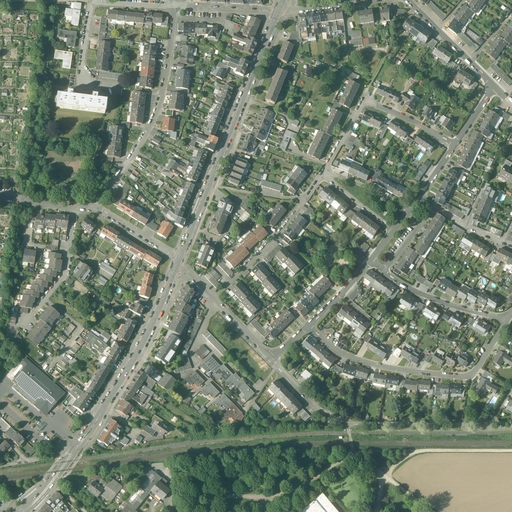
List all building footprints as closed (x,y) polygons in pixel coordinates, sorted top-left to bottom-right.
[(483,4),(477,0),(473,0),(471,4),(479,9),(483,4)] [(479,9),(471,4),(467,9),(472,13),(475,15),(479,9)] [(467,9),(464,7),(461,11),(469,17),(472,13),(467,9)] [(71,25),(78,26),(80,10),(73,9),(73,10),(65,9),(64,17),(72,18),(71,25)] [(342,10),(334,11),(336,22),(339,21),(343,21),(342,10)] [(334,11),(327,12),(328,23),(333,22),(336,22),(334,11)] [(372,11),(358,13),(359,25),(374,23),(372,11)] [(469,17),(461,11),(458,16),(466,22),(469,17)] [(116,21),(117,13),(108,12),(107,18),(107,20),(116,21)] [(327,12),(319,14),(321,24),(326,23),(328,23),(327,12)] [(125,22),(126,14),(117,13),(116,21),(125,22)] [(134,23),(135,15),(126,14),(125,22),(134,23)] [(152,23),(153,15),(144,14),(144,16),(143,22),(152,23)] [(319,14),(312,15),(313,25),(321,24),(319,14)] [(143,22),(144,16),(135,15),(134,23),(143,24),(143,22)] [(162,17),(162,16),(153,15),(152,23),(161,24),(162,17)] [(312,15),(305,16),(306,26),(313,25),(312,15)] [(466,22),(458,16),(455,20),(463,26),(466,22)] [(251,18),(249,22),(247,29),(256,32),(260,22),(251,18)] [(408,20),(402,28),(407,32),(408,31),(410,33),(416,25),(414,23),(412,21),(411,22),(408,20)] [(463,26),(455,20),(451,25),(459,31),(463,26)] [(195,34),(195,25),(190,25),(190,24),(184,24),(184,32),(184,34),(187,34),(195,34)] [(206,26),(195,25),(195,34),(205,35),(206,26)] [(419,27),(416,25),(410,33),(410,34),(415,37),(415,36),(418,38),(423,30),(421,29),(422,28),(420,26),(419,27)] [(459,31),(451,25),(448,29),(456,35),(459,31)] [(217,26),(206,26),(205,35),(208,35),(208,37),(215,38),(215,34),(217,34),(217,31),(217,26)] [(247,29),(245,28),(242,36),(249,39),(253,40),(256,32),(247,29)] [(307,29),(299,30),(300,39),(308,38),(307,31),(307,29)] [(428,32),(426,31),(423,30),(418,38),(421,40),(420,41),(425,44),(431,36),(428,33),(428,32)] [(76,33),(59,31),(58,38),(67,39),(66,47),(74,48),(76,33)] [(296,33),(291,34),(287,44),(293,46),(295,40),(297,39),(296,33)] [(511,41),(511,38),(504,33),(500,39),(507,44),(509,45),(511,41)] [(246,41),(239,38),(239,37),(234,35),(232,39),(235,41),(246,45),(254,49),(257,42),(253,40),(249,39),(247,42),(245,42),(246,41)] [(500,39),(498,37),(493,43),(503,49),(507,44),(500,39)] [(99,42),(98,51),(107,52),(107,48),(109,48),(109,44),(99,42)] [(287,44),(284,43),(277,60),(286,64),(293,46),(287,44)] [(503,49),(493,43),(489,48),(499,55),(503,49)] [(254,49),(246,45),(245,49),(239,47),(237,51),(251,56),(254,49)] [(185,47),(183,47),(182,55),(192,56),(193,48),(185,47)] [(446,52),(439,47),(434,54),(441,59),(446,52)] [(499,55),(489,48),(485,54),(493,60),(495,60),(499,55)] [(72,54),(55,51),(54,59),(65,61),(64,65),(70,66),(72,54)] [(98,51),(97,61),(106,62),(107,63),(108,58),(106,58),(107,52),(98,51)] [(446,52),(441,59),(448,64),(453,57),(446,52)] [(192,56),(182,55),(181,64),(184,64),(191,65),(191,63),(192,63),(193,59),(191,59),(192,56)] [(240,60),(239,64),(230,60),(228,63),(246,70),(249,63),(240,60)] [(97,61),(95,71),(99,72),(102,72),(105,72),(106,73),(107,67),(105,67),(106,62),(97,61)] [(224,65),(219,63),(216,68),(217,68),(219,69),(225,73),(228,67),(227,67),(227,66),(224,65)] [(235,69),(236,70),(235,73),(243,77),(246,70),(228,63),(227,66),(227,67),(228,67),(234,70),(235,69)] [(225,73),(219,69),(217,74),(217,75),(216,77),(222,80),(226,73),(225,73)] [(286,74),(277,70),(276,74),(272,83),(271,86),(280,89),(282,86),(280,85),(283,78),(285,78),(286,74)] [(467,75),(461,71),(454,82),(460,86),(462,83),(467,75)] [(474,80),(467,75),(462,83),(469,87),(474,80)] [(142,88),(151,90),(152,79),(140,78),(139,88),(142,88)] [(360,86),(350,81),(339,104),(341,105),(349,109),(360,86)] [(220,89),(221,90),(223,91),(231,94),(232,92),(231,92),(233,88),(226,84),(224,87),(221,85),(220,86),(217,84),(216,87),(220,89)] [(280,89),(271,86),(270,88),(270,89),(266,98),(265,101),(274,105),(276,101),(274,100),(277,93),(279,93),(280,89)] [(388,91),(383,89),(379,88),(376,93),(385,98),(388,92),(388,91)] [(217,96),(220,97),(228,101),(231,94),(223,91),(221,90),(220,89),(217,96)] [(67,94),(67,98),(57,96),(55,108),(80,111),(81,99),(71,98),(72,95),(72,90),(68,90),(67,94)] [(392,93),(388,92),(385,98),(394,102),(397,95),(392,93)] [(106,102),(96,101),(97,98),(96,98),(97,93),(92,93),(92,97),(91,100),(81,99),(80,111),(105,114),(106,102)] [(144,105),(145,95),(141,94),(135,94),(133,93),(132,103),(144,105)] [(176,95),(170,95),(169,104),(180,106),(181,106),(182,97),(183,96),(176,95)] [(220,97),(218,103),(215,101),(214,103),(216,104),(218,105),(225,108),(228,101),(220,97)] [(417,101),(410,97),(406,103),(404,105),(412,110),(415,105),(414,104),(417,101)] [(143,115),(144,105),(132,103),(131,113),(143,115)] [(225,108),(218,105),(216,104),(215,106),(213,105),(212,109),(214,110),(215,111),(223,114),(225,108)] [(428,108),(423,116),(430,121),(433,116),(432,115),(434,112),(428,108)] [(273,114),(261,109),(259,114),(271,119),(273,114)] [(214,110),(212,115),(209,114),(208,116),(220,120),(223,114),(215,111),(214,110)] [(338,112),(333,110),(333,111),(322,133),(330,137),(331,138),(342,115),(338,112)] [(487,117),(496,122),(500,124),(503,119),(500,117),(498,116),(495,114),(493,113),(490,111),(487,117)] [(374,116),(368,113),(365,112),(362,120),(367,123),(368,121),(371,123),(374,116)] [(141,125),(143,115),(131,113),(130,123),(141,125)] [(271,119),(259,114),(258,119),(269,123),(271,119)] [(220,120),(208,116),(208,117),(211,118),(209,122),(218,126),(220,120)] [(380,119),(374,116),(371,123),(374,124),(374,126),(379,128),(383,120),(380,119)] [(453,123),(443,116),(439,121),(442,123),(440,126),(449,131),(452,127),(451,126),(453,123)] [(496,122),(487,117),(484,122),(492,127),(496,122)] [(269,123),(258,119),(256,123),(267,128),(269,123)] [(395,122),(393,120),(388,128),(393,131),(394,130),(397,132),(401,126),(395,122)] [(218,126),(209,122),(208,126),(204,125),(204,126),(216,131),(218,126)] [(492,127),(484,122),(480,128),(489,133),(492,127)] [(267,128),(256,123),(254,128),(265,133),(267,128)] [(216,131),(204,126),(203,128),(206,129),(204,135),(209,137),(213,139),(213,138),(216,131)] [(388,127),(385,126),(382,131),(379,137),(382,139),(388,127)] [(407,130),(401,126),(397,132),(400,134),(399,135),(404,138),(409,131),(407,130)] [(123,129),(111,127),(110,137),(122,139),(123,129)] [(265,133),(254,128),(252,133),(263,137),(265,133)] [(489,133),(480,128),(477,133),(483,136),(486,138),(489,133)] [(477,133),(474,131),(471,137),(480,142),(483,136),(477,133)] [(322,133),(320,132),(319,136),(318,135),(316,138),(327,143),(330,137),(322,133)] [(263,137),(252,133),(250,138),(255,140),(261,142),(263,137)] [(419,134),(414,142),(419,145),(420,144),(423,146),(427,140),(421,136),(422,136),(419,134)] [(208,138),(208,140),(198,136),(197,139),(215,147),(218,140),(213,138),(213,139),(209,137),(208,138)] [(252,147),(256,148),(259,150),(263,151),(264,148),(256,144),(254,143),(255,140),(250,138),(247,136),(244,143),(252,147)] [(120,149),(122,139),(110,137),(108,147),(120,149)] [(161,140),(154,137),(152,142),(158,145),(161,140)] [(480,142),(471,137),(468,143),(477,147),(480,142)] [(327,143),(316,138),(315,140),(316,141),(315,144),(324,149),(327,143)] [(215,147),(197,139),(195,142),(196,142),(203,145),(204,145),(206,145),(204,149),(213,153),(215,147)] [(433,144),(427,140),(423,146),(426,148),(426,149),(430,153),(435,145),(433,143),(433,144)] [(252,147),(244,143),(241,151),(249,154),(252,147)] [(477,147),(468,143),(465,148),(474,153),(477,147)] [(324,149),(315,144),(313,147),(312,147),(311,149),(322,154),(324,149)] [(119,159),(120,149),(108,147),(107,157),(113,158),(119,159)] [(195,151),(198,152),(196,158),(204,161),(207,154),(199,150),(195,148),(194,150),(195,151)] [(474,153),(465,148),(462,154),(471,159),(474,153)] [(322,154),(311,149),(309,152),(311,153),(309,156),(319,161),(322,154)] [(471,159),(462,154),(460,160),(469,164),(471,159)] [(204,161),(196,158),(193,165),(201,169),(203,165),(202,165),(204,161)] [(247,163),(237,159),(235,165),(244,169),(247,163)] [(469,164),(460,160),(457,165),(462,168),(466,170),(469,164)] [(511,164),(506,160),(502,166),(506,168),(507,167),(509,169),(511,164)] [(172,161),(166,170),(169,172),(172,174),(178,165),(172,161)] [(352,165),(342,161),(339,169),(348,173),(352,165)] [(190,172),(198,176),(201,169),(193,165),(193,166),(192,169),(188,167),(186,166),(186,167),(184,169),(187,171),(190,172)] [(244,169),(235,165),(232,171),(242,175),(244,169)] [(361,169),(352,165),(348,173),(357,178),(361,169)] [(453,167),(452,166),(450,170),(459,174),(461,171),(453,167)] [(511,170),(509,169),(507,167),(506,168),(504,171),(503,170),(500,175),(506,179),(505,180),(511,184),(511,182),(511,170)] [(166,170),(164,169),(161,174),(165,177),(169,172),(166,170)] [(303,172),(299,169),(294,174),(294,175),(302,181),(306,175),(307,175),(303,172)] [(370,173),(361,169),(357,178),(366,182),(370,173)] [(382,172),(377,169),(373,177),(372,181),(376,183),(379,177),(382,172)] [(459,174),(450,170),(447,175),(456,179),(461,181),(463,176),(459,174)] [(190,172),(187,171),(186,173),(189,174),(187,179),(195,183),(198,176),(190,172)] [(242,175),(232,171),(230,177),(240,181),(242,175)] [(302,181),(294,175),(290,179),(298,186),(302,181)] [(456,179),(447,175),(445,179),(453,183),(456,179)] [(240,181),(230,177),(228,183),(237,187),(240,181)] [(379,177),(376,183),(375,184),(384,190),(388,182),(379,177)] [(298,186),(290,179),(286,184),(290,188),(294,191),(298,186)] [(453,183),(445,179),(443,184),(451,188),(453,183)] [(397,187),(388,182),(384,190),(392,194),(397,187)] [(130,186),(125,183),(113,204),(118,207),(121,201),(130,186)] [(194,187),(186,183),(184,189),(181,188),(181,190),(183,191),(191,194),(194,187)] [(451,188),(443,184),(440,189),(448,193),(451,188)] [(405,192),(397,187),(392,194),(401,199),(405,192)] [(325,188),(319,196),(322,198),(323,197),(326,200),(332,193),(325,188)] [(483,197),(491,201),(496,203),(500,194),(487,188),(483,197)] [(448,193),(440,189),(438,193),(446,198),(448,193)] [(191,194),(183,191),(181,195),(179,194),(178,196),(181,197),(188,200),(191,194)] [(326,200),(325,201),(328,203),(329,202),(332,205),(337,198),(332,193),(326,200)] [(446,198),(438,193),(435,198),(436,199),(444,202),(446,198)] [(188,200),(181,197),(179,202),(176,201),(176,202),(178,203),(186,206),(188,200)] [(491,201),(483,197),(480,203),(488,207),(491,201)] [(246,198),(239,206),(245,211),(252,202),(247,199),(246,198)] [(343,203),(337,198),(332,205),(331,206),(334,208),(334,207),(338,209),(343,203)] [(226,201),(222,199),(220,204),(218,204),(217,208),(218,209),(217,213),(226,217),(227,217),(231,206),(228,204),(228,203),(226,202),(226,201)] [(135,209),(121,201),(118,207),(117,209),(131,217),(135,209)] [(186,206),(178,203),(176,208),(175,207),(174,209),(176,210),(183,213),(186,206)] [(349,208),(343,203),(338,209),(337,211),(339,212),(340,212),(343,215),(348,209),(349,208)] [(488,207),(480,203),(478,209),(486,212),(488,207)] [(279,206),(276,209),(275,208),(274,211),(275,211),(281,217),(286,211),(279,206)] [(149,218),(135,209),(131,217),(145,226),(145,225),(148,220),(149,218)] [(343,215),(347,219),(348,218),(352,212),(348,209),(343,215)] [(486,212),(478,209),(475,215),(483,218),(486,212)] [(183,213),(176,210),(173,215),(177,218),(181,220),(182,217),(183,213)] [(281,217),(275,211),(272,215),(271,214),(269,216),(270,217),(277,222),(281,217)] [(167,214),(175,222),(174,225),(182,228),(185,222),(181,220),(177,218),(173,215),(169,212),(167,214)] [(356,215),(352,212),(348,218),(352,221),(353,220),(356,215)] [(226,217),(217,213),(209,232),(218,236),(226,217)] [(365,218),(358,213),(356,215),(353,220),(356,222),(355,223),(359,226),(360,225),(365,218)] [(446,220),(437,214),(434,219),(442,225),(443,223),(444,223),(446,220)] [(483,218),(475,215),(473,220),(481,224),(483,218)] [(38,216),(37,216),(37,219),(36,219),(33,227),(43,229),(43,227),(44,217),(38,216)] [(68,217),(61,216),(60,228),(67,229),(68,217)] [(300,218),(299,216),(294,223),(300,228),(303,224),(304,225),(306,222),(300,218)] [(277,222),(270,217),(268,220),(267,219),(265,222),(271,227),(272,228),(277,222)] [(373,224),(365,218),(360,225),(363,227),(362,228),(366,232),(373,224)] [(96,227),(85,219),(80,227),(90,234),(92,232),(95,227),(96,227)] [(442,225),(434,219),(430,225),(441,232),(445,227),(442,225)] [(158,226),(148,220),(145,225),(155,231),(158,226)] [(173,227),(164,222),(157,234),(166,239),(169,233),(170,231),(173,227)] [(271,227),(265,222),(262,225),(269,230),(271,227)] [(260,227),(267,234),(270,231),(269,230),(262,225),(259,223),(258,225),(260,227)] [(300,228),(294,223),(289,229),(295,234),(298,231),(299,232),(301,229),(300,228)] [(380,229),(373,224),(366,232),(371,235),(371,234),(375,236),(380,229)] [(441,232),(430,225),(427,230),(438,237),(438,238),(442,232),(441,232)] [(119,234),(105,226),(100,234),(114,242),(118,236),(119,234)] [(267,234),(260,227),(256,231),(263,239),(268,235),(267,234)] [(295,234),(289,229),(283,235),(285,237),(290,241),(293,237),(294,238),(296,235),(295,234)] [(438,237),(427,230),(423,235),(431,240),(434,242),(438,237)] [(263,239),(256,231),(252,234),(259,241),(260,242),(263,239)] [(259,241),(252,234),(251,233),(247,237),(255,245),(259,241)] [(431,240),(423,235),(420,241),(427,245),(431,240)] [(471,238),(466,235),(461,244),(459,247),(464,250),(471,238)] [(118,236),(114,242),(113,243),(127,252),(132,244),(118,236)] [(255,245),(247,237),(243,240),(251,249),(255,245)] [(471,238),(464,250),(469,253),(471,250),(476,241),(471,238)] [(251,249),(243,240),(239,244),(241,246),(247,252),(251,249)] [(427,245),(420,241),(413,251),(418,255),(421,257),(428,246),(427,245)] [(480,244),(476,241),(471,250),(475,252),(480,244)] [(146,253),(132,244),(127,252),(141,261),(142,259),(146,253)] [(485,247),(480,244),(475,252),(480,255),(485,247)] [(213,251),(202,246),(195,265),(206,270),(213,251)] [(247,252),(241,246),(237,250),(245,258),(249,254),(247,252)] [(490,250),(485,247),(480,255),(485,258),(490,250)] [(490,250),(485,258),(489,261),(492,254),(494,250),(491,248),(490,250)] [(275,256),(275,257),(278,261),(287,253),(283,249),(282,250),(280,252),(278,254),(275,256)] [(409,249),(403,259),(411,265),(415,259),(418,255),(413,251),(409,249)] [(505,252),(499,249),(496,256),(495,258),(495,259),(501,261),(505,252)] [(245,258),(237,250),(233,253),(241,262),(245,258)] [(161,260),(147,251),(146,253),(142,259),(156,268),(161,260)] [(511,255),(505,252),(501,261),(506,264),(511,255)] [(241,262),(233,253),(229,257),(237,265),(241,262)] [(287,253),(278,261),(282,264),(283,264),(290,257),(287,253)] [(290,257),(283,264),(287,267),(295,259),(291,256),(290,257)] [(237,265),(229,257),(225,261),(227,263),(232,268),(233,269),(237,265)] [(295,259),(287,267),(291,271),(299,263),(295,259)] [(411,265),(403,259),(396,269),(400,272),(405,275),(408,277),(414,267),(411,265)] [(91,271),(80,262),(76,268),(77,269),(76,271),(75,270),(73,273),(74,273),(72,276),(82,283),(91,271)] [(116,271),(102,262),(99,267),(113,276),(116,271)] [(299,263),(291,271),(294,275),(303,267),(299,263)] [(263,268),(259,264),(254,269),(251,272),(254,276),(263,268)] [(263,268),(254,276),(258,280),(266,272),(263,268)] [(373,285),(367,281),(373,273),(370,271),(364,278),(365,279),(364,280),(365,281),(363,283),(368,287),(369,285),(371,287),(373,285)] [(266,272),(258,280),(262,284),(269,277),(270,276),(266,272)] [(210,275),(208,273),(204,277),(216,289),(220,285),(216,281),(214,279),(212,277),(210,275)] [(379,277),(373,273),(367,281),(373,285),(379,277)] [(153,276),(145,274),(141,287),(149,289),(151,284),(152,281),(153,276)] [(107,282),(100,277),(97,282),(103,286),(107,282)] [(269,277),(262,284),(261,285),(265,289),(273,281),(269,277)] [(324,277),(319,282),(326,290),(332,285),(324,277)] [(385,281),(379,277),(373,285),(379,289),(385,281)] [(273,281),(265,289),(268,292),(276,285),(273,281)] [(390,285),(385,281),(379,289),(384,293),(390,285)] [(450,287),(441,281),(437,288),(446,294),(450,287)] [(326,290),(319,282),(314,287),(321,295),(326,290)] [(239,283),(230,291),(234,295),(243,287),(239,283)] [(276,285),(268,292),(272,296),(280,289),(276,285)] [(390,285),(384,293),(390,297),(396,289),(390,285)] [(149,289),(141,287),(139,297),(148,299),(151,289),(149,289)] [(187,287),(181,289),(179,293),(181,294),(179,298),(179,297),(177,298),(176,300),(177,301),(179,302),(190,309),(194,303),(190,301),(194,294),(191,292),(192,290),(187,287)] [(243,287),(234,295),(238,299),(246,291),(243,287)] [(321,295),(314,287),(308,292),(310,295),(316,300),(321,295)] [(458,292),(450,287),(446,294),(454,299),(456,296),(458,292)] [(469,295),(460,289),(458,292),(456,296),(464,302),(466,299),(469,295)] [(246,291),(238,299),(242,303),(249,296),(250,295),(246,291)] [(479,297),(470,292),(469,295),(466,299),(474,305),(476,302),(479,297)] [(316,300),(310,295),(305,300),(313,307),(318,302),(316,300)] [(415,301),(405,295),(400,304),(410,310),(410,309),(415,301)] [(489,300),(480,295),(479,297),(476,302),(484,307),(486,305),(489,300)] [(249,296),(242,303),(241,304),(244,308),(253,300),(249,296)] [(496,300),(491,296),(489,300),(486,305),(494,310),(499,303),(495,301),(496,300)] [(253,300),(244,308),(248,312),(256,304),(253,300)] [(313,307),(305,300),(300,304),(307,312),(313,307)] [(419,303),(415,301),(410,309),(414,311),(419,303)] [(126,309),(119,305),(115,302),(113,305),(117,308),(124,313),(126,309)] [(190,309),(179,302),(178,305),(176,304),(175,306),(175,308),(174,311),(174,312),(176,313),(186,318),(190,309)] [(144,309),(134,304),(133,308),(130,306),(128,310),(131,312),(140,316),(144,309)] [(260,308),(256,304),(248,312),(252,316),(260,308)] [(307,312),(300,304),(295,309),(295,310),(298,313),(302,317),(307,312)] [(434,308),(430,305),(429,305),(424,313),(433,318),(433,319),(437,313),(438,311),(434,308)] [(351,311),(345,306),(337,316),(343,321),(345,318),(351,311)] [(59,315),(50,307),(46,311),(55,319),(59,315)] [(129,316),(124,313),(117,308),(115,310),(114,311),(121,317),(126,320),(129,316)] [(55,319),(46,311),(42,315),(52,323),(55,319)] [(289,314),(286,311),(281,316),(288,324),(294,319),(293,318),(289,314)] [(358,316),(351,311),(345,318),(351,324),(358,316)] [(442,318),(447,321),(451,315),(446,312),(442,318)] [(186,318),(176,313),(172,322),(183,327),(187,318),(186,318)] [(437,313),(433,319),(433,318),(432,320),(436,323),(440,316),(437,313)] [(243,337),(221,314),(215,320),(237,343),(243,337)] [(464,319),(455,314),(449,323),(459,328),(463,321),(464,320),(464,319)] [(52,323),(42,315),(39,320),(41,321),(48,328),(52,323)] [(288,324),(281,316),(275,321),(283,329),(288,324)] [(358,316),(351,324),(358,329),(364,321),(358,316)] [(136,325),(128,320),(124,326),(133,330),(136,325)] [(48,328),(41,321),(37,326),(47,333),(50,329),(48,328)] [(275,321),(270,326),(278,334),(283,329),(275,321)] [(364,321),(358,329),(364,334),(370,326),(364,321)] [(490,326),(480,321),(479,322),(476,328),(481,331),(480,333),(484,335),(490,326)] [(183,327),(172,322),(168,331),(179,336),(183,327)] [(75,328),(71,324),(67,329),(71,332),(75,328)] [(47,333),(37,326),(34,330),(43,338),(47,333)] [(133,330),(124,326),(123,328),(122,327),(120,331),(130,336),(133,330)] [(278,334),(270,326),(265,331),(266,332),(268,335),(272,339),(278,334)] [(358,329),(355,332),(362,337),(364,334),(358,329)] [(43,338),(34,330),(30,334),(40,342),(43,338)] [(111,337),(104,331),(102,333),(106,336),(107,337),(106,338),(109,340),(111,337)] [(130,336),(120,331),(117,335),(119,336),(118,339),(126,343),(130,336)] [(162,347),(173,354),(181,342),(177,340),(179,336),(168,331),(165,338),(167,339),(165,341),(166,341),(162,347)] [(98,339),(90,333),(84,341),(85,342),(103,356),(105,353),(106,353),(105,353),(103,351),(107,346),(98,339)] [(40,342),(30,334),(27,338),(36,346),(40,342)] [(20,341),(15,337),(11,342),(15,346),(20,341)] [(309,338),(303,344),(310,350),(316,343),(309,338)] [(187,340),(182,351),(187,353),(192,342),(187,340)] [(376,345),(370,341),(367,347),(368,348),(367,349),(371,351),(371,352),(375,354),(380,346),(376,344),(376,345)] [(116,343),(112,350),(120,355),(124,348),(116,343)] [(322,349),(316,343),(310,350),(317,356),(322,349)] [(266,373),(272,367),(249,344),(243,349),(266,373)] [(405,348),(405,347),(401,353),(400,355),(405,357),(405,358),(408,360),(413,352),(414,350),(407,345),(405,348)] [(389,352),(385,350),(385,349),(380,346),(375,354),(379,357),(379,356),(384,359),(389,352)] [(507,350),(501,346),(498,351),(499,352),(504,355),(507,350)] [(175,355),(173,354),(162,347),(155,358),(165,365),(167,363),(168,364),(175,355)] [(329,355),(322,349),(317,356),(324,362),(329,355)] [(112,350),(107,359),(115,363),(120,355),(112,350)] [(421,357),(413,352),(408,360),(412,362),(416,365),(421,357)] [(504,355),(499,352),(493,363),(500,367),(503,361),(507,364),(511,367),(511,365),(511,360),(507,357),(504,355)] [(436,354),(432,361),(441,367),(444,362),(445,360),(442,358),(436,354)] [(458,360),(448,354),(445,360),(444,362),(453,367),(456,362),(458,360)] [(187,355),(182,357),(185,366),(173,370),(175,375),(192,369),(187,355)] [(336,361),(329,355),(324,362),(331,368),(336,361)] [(470,361),(461,355),(458,360),(456,362),(466,368),(470,361)] [(210,357),(200,366),(205,371),(208,368),(214,373),(220,367),(210,357)] [(65,394),(25,359),(24,359),(21,363),(26,367),(13,381),(16,384),(45,410),(44,411),(47,413),(48,412),(48,413),(65,394)] [(115,363),(107,359),(103,365),(111,369),(115,363)] [(111,369),(103,365),(99,371),(107,376),(111,369)] [(214,373),(212,375),(217,380),(221,376),(227,382),(233,376),(222,365),(220,367),(214,373)] [(357,369),(345,365),(342,374),(348,376),(349,375),(354,377),(355,376),(357,369)] [(148,366),(143,375),(147,378),(152,381),(153,379),(157,372),(148,366)] [(369,372),(357,368),(357,369),(355,376),(361,378),(361,377),(367,379),(369,374),(369,372)] [(311,376),(305,370),(300,376),(307,381),(311,376)] [(107,376),(99,371),(96,377),(104,381),(107,376)] [(143,375),(138,372),(133,379),(141,384),(145,379),(146,380),(147,378),(143,375)] [(203,382),(194,372),(185,380),(188,384),(191,381),(198,388),(203,382)] [(176,381),(166,374),(162,380),(163,381),(171,387),(176,381)] [(244,384),(235,374),(233,376),(227,382),(226,383),(229,386),(232,384),(238,390),(244,384)] [(387,377),(374,375),(373,384),(382,386),(382,384),(385,385),(386,385),(387,377)] [(400,378),(387,376),(387,377),(386,385),(392,386),(392,385),(398,386),(399,381),(400,378)] [(104,381),(96,377),(92,383),(100,388),(104,381)] [(152,381),(147,378),(146,380),(145,381),(153,387),(155,383),(152,381)] [(141,384),(133,379),(129,385),(137,391),(138,391),(139,389),(138,388),(141,384)] [(490,384),(482,379),(475,391),(482,396),(486,389),(489,391),(488,392),(490,393),(490,392),(495,395),(498,389),(490,384)] [(171,387),(163,381),(160,386),(168,392),(171,387)] [(276,381),(267,389),(274,396),(282,388),(276,381)] [(431,383),(418,381),(418,383),(417,390),(424,391),(424,390),(430,391),(431,383)] [(418,383),(405,382),(405,387),(404,390),(405,390),(410,391),(411,390),(417,391),(417,390),(418,383)] [(100,388),(92,383),(88,389),(96,394),(100,388)] [(209,383),(200,392),(203,395),(206,392),(213,399),(218,393),(209,383)] [(45,410),(16,384),(12,388),(27,401),(27,400),(41,412),(43,412),(44,411),(45,410)] [(254,394),(244,384),(238,390),(245,396),(242,399),(245,403),(254,394)] [(137,391),(129,385),(124,394),(131,399),(133,396),(137,391)] [(462,387),(449,385),(449,387),(448,394),(455,395),(455,394),(461,394),(461,392),(462,387)] [(449,387),(436,386),(436,392),(436,394),(442,395),(442,394),(448,394),(449,387)] [(79,390),(76,387),(72,391),(81,397),(83,393),(81,392),(79,390)] [(83,393),(85,394),(92,399),(96,394),(88,389),(86,393),(85,392),(85,391),(80,388),(79,390),(81,392),(83,393)] [(145,391),(140,388),(139,389),(138,391),(143,395),(146,397),(148,394),(145,391)] [(282,388),(274,396),(280,402),(289,394),(282,388)] [(80,398),(72,392),(70,394),(78,401),(80,398)] [(92,399),(85,394),(83,393),(81,397),(80,398),(78,401),(77,402),(86,408),(92,399)] [(131,399),(124,394),(120,399),(122,401),(127,404),(128,402),(131,399)] [(222,394),(213,403),(217,406),(220,403),(226,410),(232,404),(222,394)] [(295,401),(289,394),(280,402),(286,409),(287,408),(295,401)] [(187,395),(180,401),(186,405),(191,400),(187,395)] [(82,414),(86,408),(77,402),(76,401),(72,407),(77,410),(82,414)] [(127,404),(122,401),(118,406),(120,407),(118,411),(123,415),(125,417),(126,415),(128,413),(130,414),(133,409),(127,404)] [(295,401),(287,408),(290,411),(289,411),(293,416),(296,413),(301,408),(301,407),(295,401)] [(137,406),(131,402),(130,403),(128,402),(127,404),(133,409),(135,410),(137,406)] [(241,414),(232,404),(226,410),(219,417),(222,420),(226,420),(230,416),(235,421),(241,415),(241,414)] [(241,415),(235,421),(239,425),(244,417),(241,415)] [(116,424),(110,420),(105,429),(106,429),(106,430),(105,430),(103,432),(104,433),(103,433),(102,433),(97,441),(101,444),(102,442),(104,443),(104,444),(107,447),(109,444),(111,445),(113,442),(114,442),(118,435),(119,432),(118,431),(120,428),(115,425),(116,424)] [(169,430),(160,423),(155,430),(156,432),(162,436),(165,433),(166,434),(169,430)] [(150,429),(145,425),(142,430),(147,434),(150,429)] [(11,428),(5,434),(11,439),(16,433),(11,428)] [(155,430),(151,428),(150,429),(147,434),(152,437),(156,432),(155,430)] [(25,441),(16,433),(11,439),(19,447),(25,441)] [(5,442),(0,446),(0,454),(9,446),(5,442)] [(9,446),(0,454),(0,455),(2,458),(12,449),(9,446)] [(35,451),(31,447),(25,453),(29,457),(35,451)] [(150,469),(137,485),(149,494),(158,483),(161,479),(150,469)] [(168,482),(162,478),(161,479),(158,483),(164,487),(168,482)] [(112,479),(107,485),(108,485),(103,490),(99,495),(110,503),(122,487),(112,479)] [(102,480),(98,485),(103,490),(108,485),(107,485),(102,480)] [(94,482),(87,491),(97,498),(99,495),(103,490),(98,485),(94,482)] [(158,483),(149,494),(159,502),(168,491),(164,487),(158,483)] [(137,485),(123,502),(127,505),(135,511),(149,494),(137,485)] [(56,493),(49,500),(56,506),(60,502),(63,499),(56,493)] [(338,511),(323,494),(301,511),(338,511)] [(56,506),(49,500),(45,505),(52,511),(54,509),(56,506)] [(63,511),(67,508),(60,502),(56,506),(58,508),(61,510),(62,511),(63,511)]
